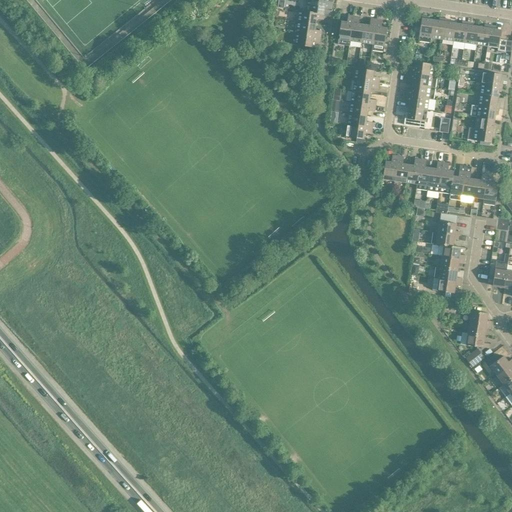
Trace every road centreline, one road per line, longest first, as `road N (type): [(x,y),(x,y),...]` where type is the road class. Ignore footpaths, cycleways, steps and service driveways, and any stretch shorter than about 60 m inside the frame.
road 1 (trunk): [(162,511),(0,331)]
road 2 (trunk): [(0,344),(151,511)]
road 3 (residential): [(386,138),(400,0)]
